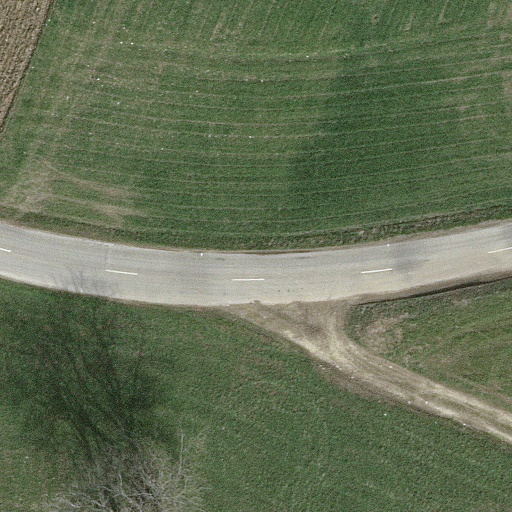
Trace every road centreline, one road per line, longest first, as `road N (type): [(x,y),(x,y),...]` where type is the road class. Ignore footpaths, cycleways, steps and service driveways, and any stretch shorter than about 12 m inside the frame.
road 1 (tertiary): [(0,250),(102,270),(274,284),(511,242)]
road 2 (track): [(274,284),(341,353),(511,430)]
